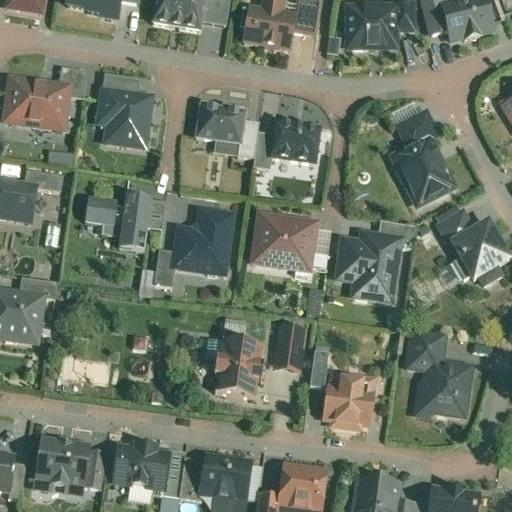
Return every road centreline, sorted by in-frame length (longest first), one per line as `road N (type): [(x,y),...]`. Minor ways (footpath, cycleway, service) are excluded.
road 1 (residential): [(511,342),(483,480),(0,413)]
road 2 (residential): [(182,63),(0,41)]
road 3 (residential): [(343,89),(182,63)]
road 4 (residential): [(511,209),(438,80)]
road 5 (residential): [(343,89),(329,213)]
road 6 (residential): [(182,63),(166,184)]
